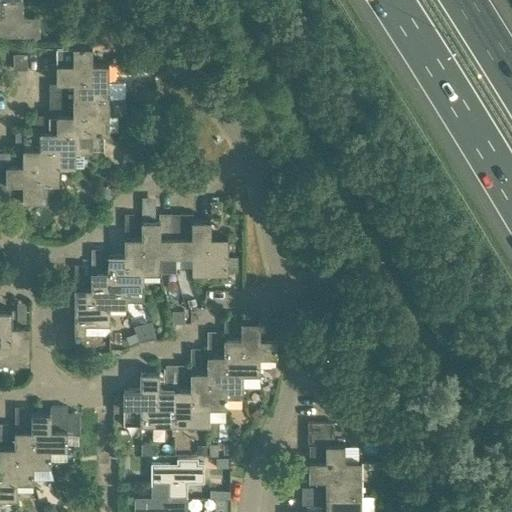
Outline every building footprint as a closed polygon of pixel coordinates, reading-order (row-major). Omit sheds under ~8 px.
[(4,2),(22,2),(22,0),(0,0),(0,19),(5,19),(4,2)] [(5,19),(0,19),(0,36),(39,37),(39,17),(22,17),(22,2),(4,2),(5,19)] [(90,82),(89,64),(92,64),(92,47),(87,47),(75,47),(56,47),(56,83),(73,83),(90,82)] [(27,69),(27,54),(13,54),(13,69),(27,69)] [(73,83),(73,98),(109,98),(109,64),(92,64),(89,64),(90,82),(73,83)] [(138,99),(149,98),(157,97),(156,80),(136,82),(138,99)] [(125,98),(109,98),(73,98),(56,98),(56,110),(73,110),(73,114),(72,114),(72,116),(90,116),(92,134),(104,134),(109,134),(109,114),(125,114),(125,103),(125,98)] [(104,134),(92,134),(90,116),(72,116),(72,114),(56,114),(56,131),(56,133),(74,132),(76,150),(104,150),(104,134)] [(75,150),(76,150),(74,132),(56,133),(56,131),(39,131),(39,148),(39,149),(58,150),(58,167),(71,167),(75,167),(75,150)] [(22,148),(22,165),(23,165),(23,167),(42,166),(42,184),(56,184),(72,184),(71,167),(58,167),(58,150),(39,149),(39,148),(22,148)] [(134,153),(123,152),(122,163),(133,164),(134,153)] [(56,207),(56,184),(42,184),(42,166),(23,167),(23,165),(22,165),(6,165),(6,183),(0,183),(0,199),(22,199),(22,201),(42,201),(42,207),(56,207)] [(109,201),(116,194),(107,185),(105,187),(100,192),(109,201)] [(86,209),(92,217),(102,208),(97,201),(86,209)] [(159,213),(158,220),(160,220),(160,237),(170,237),(170,213),(159,213)] [(181,213),(170,213),(170,237),(175,237),(181,237),(181,213)] [(181,213),(181,237),(191,237),(191,220),(192,220),(192,213),(181,213)] [(81,215),(74,223),(82,230),(89,222),(81,215)] [(141,220),(141,237),(141,256),(160,256),(174,256),(175,237),(170,237),(160,237),(160,220),(158,220),(141,220)] [(181,237),(175,237),(174,256),(191,256),(209,256),(208,237),(211,237),(211,220),(192,220),(191,220),(191,237),(181,237)] [(160,273),(160,256),(141,256),(141,237),(124,237),(124,254),(124,272),(143,273),(160,273)] [(237,256),(227,256),(227,237),(211,237),(208,237),(209,256),(191,256),(191,273),(227,273),(227,270),(237,270),(237,256)] [(307,255),(310,269),(334,264),(331,250),(307,255)] [(108,289),(127,290),(127,301),(143,301),(143,273),(124,272),(124,254),(107,254),(107,271),(108,289)] [(313,283),(337,278),(334,264),(310,269),(313,283)] [(91,271),(91,288),(91,307),(110,307),(127,307),(127,301),(127,290),(108,289),(107,271),(91,271)] [(313,283),(316,297),(341,292),(337,278),(313,283)] [(74,288),(74,301),(74,324),(85,324),(85,335),(105,335),(110,331),(110,307),(91,307),(91,288),(74,288)] [(344,306),(341,292),(316,297),(320,311),(344,306)] [(0,345),(10,346),(10,326),(12,326),(12,310),(0,309),(0,345)] [(183,311),(172,311),(172,323),(183,323),(183,311)] [(240,321),(240,338),(242,338),(242,356),(260,356),(260,357),(277,357),(277,338),(276,338),(276,318),(258,317),(258,321),(240,321)] [(155,337),(152,322),(134,326),(140,341),(155,337)] [(10,346),(0,345),(0,362),(28,363),(29,326),(12,326),(10,326),(10,346)] [(135,332),(125,336),(128,344),(138,340),(135,332)] [(242,374),(243,374),(260,374),(260,357),(260,356),(242,356),(242,338),(240,338),(224,338),(224,355),(224,374),(242,374)] [(207,372),(208,372),(209,390),(226,391),(226,399),(243,399),(243,374),(242,374),(224,374),(224,355),(207,355),(207,372)] [(140,407),(159,407),(159,388),(159,372),(140,372),(140,389),(123,389),(123,400),(123,412),(123,424),(141,424),(140,407)] [(226,408),(226,399),(226,391),(209,390),(208,372),(207,372),(190,372),(190,388),(192,388),(192,406),(209,406),(209,408),(226,408)] [(140,407),(141,424),(175,424),(174,388),(159,388),(159,407),(140,407)] [(209,408),(209,406),(192,406),(192,388),(190,388),(174,388),(175,424),(209,424),(209,408)] [(114,412),(123,412),(123,400),(114,400),(114,412)] [(51,407),(51,413),(31,413),(31,430),(33,430),(33,450),(50,450),(50,449),(67,449),(67,435),(79,435),(79,414),(67,414),(67,407),(51,407)] [(257,421),(263,415),(258,409),(251,415),(257,421)] [(308,422),(308,434),(334,433),(334,422),(308,422)] [(34,465),(34,466),(50,466),(50,450),(33,450),(33,430),(31,430),(14,430),(14,447),(16,447),(16,465),(34,465)] [(334,433),(308,434),(308,445),(309,445),(334,444),(334,433)] [(345,444),(334,444),(309,445),(309,461),(309,480),(325,480),(343,479),(345,461),(345,444)] [(155,445),(142,445),(142,457),(155,457),(155,445)] [(207,454),(207,445),(197,445),(197,454),(207,454)] [(0,481),(17,483),(34,483),(34,466),(34,465),(16,465),(16,447),(14,447),(0,446),(0,481)] [(176,456),(177,463),(151,463),(151,481),(168,481),(168,498),(187,498),(187,482),(203,482),(203,463),(197,463),(197,456),(176,456)] [(216,457),(216,467),(228,467),(228,457),(216,457)] [(361,461),(345,461),(343,479),(325,480),(325,496),(345,495),(361,495),(361,461)] [(0,499),(0,500),(17,500),(17,483),(0,481),(0,499)] [(187,511),(187,498),(168,498),(168,481),(151,481),(151,496),(134,496),(134,511),(187,511)] [(124,490),(133,490),(133,482),(124,482),(124,490)] [(229,490),(215,490),(215,498),(229,498),(229,490)] [(319,503),(319,495),(303,495),(303,503),(319,503)] [(325,496),(325,511),(361,511),(361,495),(345,495),(325,496)] [(392,503),(393,511),(404,511),(402,501),(392,503)]
